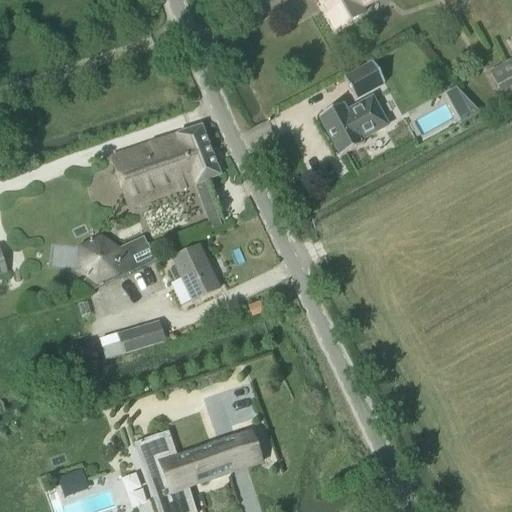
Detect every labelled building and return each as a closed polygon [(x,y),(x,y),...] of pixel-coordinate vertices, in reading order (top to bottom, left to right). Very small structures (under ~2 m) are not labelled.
[(318,0),(335,30),(363,15),(359,9),(376,0),(318,0)] [(511,59),(488,72),(499,93),(511,86),(511,59)] [(343,80),(355,101),(384,85),(372,64),(343,80)] [(460,85),(446,93),(461,120),(475,113),(460,85)] [(318,118),(340,158),(363,145),(361,142),(386,127),(371,100),(346,113),(341,105),(318,118)] [(194,187),(210,230),(220,226),(205,185),(219,179),(200,128),(108,160),(127,212),(194,187)] [(97,286),(98,288),(147,265),(139,249),(129,254),(121,252),(121,250),(100,235),(78,246),(75,271),(95,287),(97,286)] [(218,291),(218,290),(197,248),(170,261),(174,269),(168,272),(174,284),(180,281),(191,305),(218,291)] [(247,308),(251,319),(263,315),(259,303),(247,308)] [(123,357),(165,344),(158,322),(99,341),(105,362),(123,356),(123,357)] [(155,464),(147,466),(158,498),(152,500),(155,511),(194,511),(191,500),(188,501),(184,491),(261,465),(250,434),(177,460),(171,444),(168,433),(147,441),(155,464)] [(74,493),(89,488),(83,470),(62,478),(66,489),(72,487),(74,493)] [(123,477),(131,510),(141,507),(142,511),(153,511),(145,472),(123,477)] [(98,475),(98,486),(119,487),(120,476),(98,475)]
